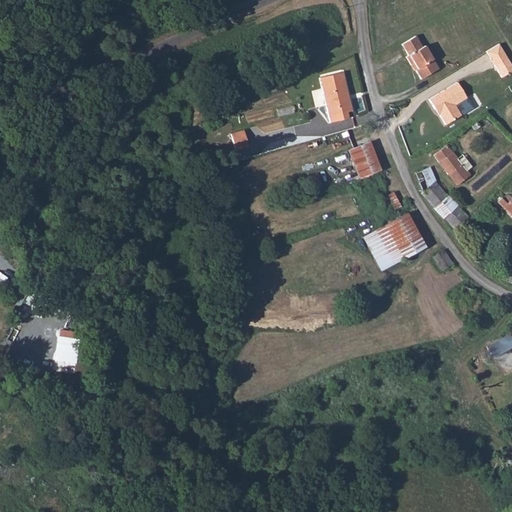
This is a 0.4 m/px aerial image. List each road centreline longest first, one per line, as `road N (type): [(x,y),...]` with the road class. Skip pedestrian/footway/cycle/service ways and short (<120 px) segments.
road 1 (unclassified): [(511,296),(465,266),(410,185),(377,107),(358,0)]
road 2 (unclassified): [(0,112),(269,0)]
road 3 (track): [(0,370),(183,511)]
